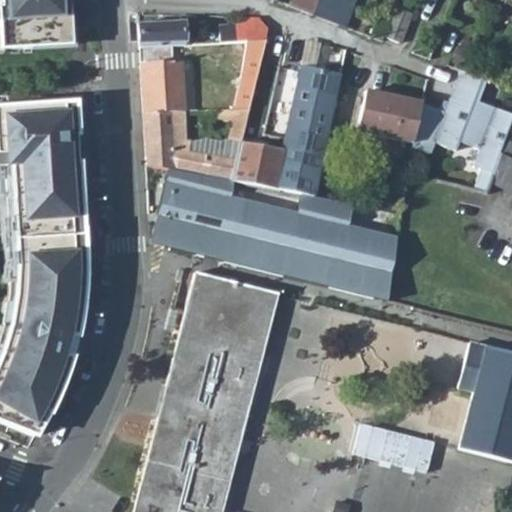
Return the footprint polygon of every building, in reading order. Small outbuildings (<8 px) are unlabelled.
[(3,0),(5,22),(0,22),(0,51),(70,47),(68,18),(60,18),(58,0),(3,0)] [(67,0),(58,0),(60,18),(68,18),(67,0)] [(290,0),(288,6),(311,14),(316,0),(290,0)] [(343,26),(352,0),(316,0),(311,14),(343,26)] [(411,14),(397,9),(386,38),(400,43),(411,14)] [(380,15),(371,37),(382,41),(390,19),(380,15)] [(219,43),(246,41),(264,40),(268,29),(259,19),(238,17),(238,25),(219,26),(219,43)] [(138,47),(171,45),(183,45),(182,24),(182,21),(137,23),(138,47)] [(182,24),(183,45),(195,44),(194,23),(182,24)] [(252,88),(262,49),(264,40),(246,41),(237,86),(252,88)] [(465,61),(470,46),(459,42),(453,56),(465,61)] [(171,45),(138,47),(142,113),(183,110),(180,61),(172,61),(171,45)] [(252,88),(248,103),(259,106),(274,51),(262,49),(252,88)] [(315,183),(320,157),(339,75),(300,66),(280,150),(239,142),(229,181),(312,196),(315,183)] [(421,104),(447,113),(456,90),(426,80),(421,103),(421,104)] [(368,91),(358,133),(412,144),(421,104),(421,103),(368,91)] [(74,143),(71,104),(0,109),(0,167),(12,166),(15,209),(21,208),(21,217),(16,218),(18,239),(17,259),(22,259),(21,268),(16,267),(15,276),(14,290),(13,301),(11,309),(10,320),(8,328),(3,344),(0,355),(0,422),(34,436),(47,412),(48,413),(52,404),(54,399),(61,383),(67,367),(63,366),(71,336),(73,336),(76,313),(78,313),(81,293),(82,269),(82,266),(80,266),(77,202),(79,202),(76,143),(74,143)] [(248,106),(228,107),(229,116),(244,120),(248,106)] [(150,167),(229,181),(239,142),(227,140),(222,157),(185,149),(183,110),(142,113),(145,166),(150,167)] [(511,161),(511,141),(507,139),(501,156),(511,161)] [(434,181),(487,195),(491,183),(498,167),(442,153),(434,181)] [(491,183),(511,193),(511,161),(501,156),(498,167),(491,183)] [(315,183),(328,185),(334,161),(320,157),(315,183)] [(391,225),(331,214),(319,273),(379,284),(391,225)] [(278,294),(193,271),(129,511),(368,511),(378,477),(360,472),(354,471),(343,511),(223,511),(254,387),(278,294)] [(468,339),(417,325),(405,372),(456,386),(467,343),(468,339)] [(511,354),(467,343),(456,386),(455,389),(471,393),(455,449),(511,464),(511,354)]
